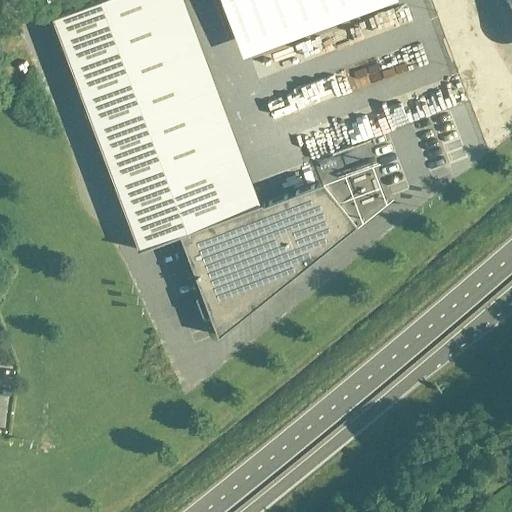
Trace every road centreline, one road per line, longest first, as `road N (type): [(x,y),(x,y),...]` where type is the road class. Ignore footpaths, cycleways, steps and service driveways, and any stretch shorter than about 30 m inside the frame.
road 1 (unknown): [(19,0),(159,319),(184,343),(224,347),(368,247),(404,198),(399,147)]
road 2 (trunk): [(511,264),(215,511)]
road 3 (trunk): [(253,511),(511,296)]
